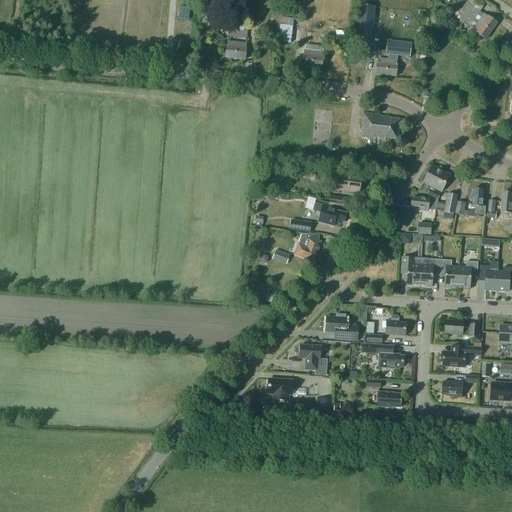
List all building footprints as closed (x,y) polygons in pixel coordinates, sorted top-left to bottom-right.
[(464,2),(460,0),(455,0),(451,9),(458,12),(464,2)] [(356,43),(369,45),(374,4),(361,3),(356,43)] [(457,18),(463,23),(486,40),(497,24),(485,16),(479,12),(466,3),(460,11),(461,12),(457,18)] [(239,26),(240,16),(233,15),(231,31),(230,31),(229,38),(246,39),(248,27),(239,26)] [(278,40),(291,42),(295,17),(282,15),(278,40)] [(244,61),(246,45),(227,43),(226,59),(244,61)] [(388,55),(387,60),(378,59),(378,63),(377,63),(376,75),(396,77),(397,65),(397,61),(398,56),(410,57),(411,50),(411,46),(387,44),(385,55),(388,55)] [(321,69),(323,53),(304,51),(302,67),(321,69)] [(388,118),(389,116),(363,113),(361,130),(363,130),(362,138),(386,140),(386,139),(398,140),(400,120),(388,118)] [(424,183),(431,187),(429,190),(433,192),(434,189),(442,192),(450,176),(432,167),(432,168),(429,166),(424,175),(427,177),(424,183)] [(316,171),(314,171),(311,171),(309,173),(309,175),(308,177),(309,179),(310,180),(313,182),(316,181),(318,180),(319,178),(319,175),(318,173),(316,171)] [(336,174),(334,190),(358,193),(361,177),(336,174)] [(276,185),(260,183),(259,190),(275,192),(276,185)] [(483,198),(484,190),(474,189),(472,206),(475,206),(475,214),(482,215),(481,217),(485,218),(486,207),(483,207),(484,198),(483,198)] [(433,192),(429,190),(427,194),(437,200),(440,195),(433,192)] [(511,193),(503,193),(501,212),(500,219),(511,219),(511,213),(511,202),(511,201),(511,202),(511,193)] [(457,196),(447,194),(443,218),(453,220),(457,196)] [(331,197),(330,205),(345,207),(346,199),(331,197)] [(412,198),(411,206),(419,207),(419,210),(428,211),(428,210),(435,211),(437,200),(429,199),(420,197),(420,199),(412,198)] [(495,211),(496,201),(489,200),(487,217),(496,218),(496,211),(495,211)] [(457,202),(455,214),(463,216),(466,203),(457,202)] [(341,222),(345,223),(347,214),(337,211),(337,209),(328,207),(315,204),(313,211),(321,213),(319,223),(334,227),(335,223),(340,224),(341,222)] [(264,217),(256,216),(255,224),(263,225),(264,217)] [(291,220),(290,230),(310,233),(312,223),(291,220)] [(419,223),(418,234),(431,234),(431,224),(419,223)] [(307,235),(301,235),(294,255),(315,262),(322,242),(319,241),(319,236),(307,234),(307,235)] [(490,247),(490,240),(481,239),(481,246),(490,247)] [(272,260),(286,265),(289,257),(275,251),(272,260)] [(419,285),(421,259),(402,258),(401,270),(407,271),(407,285),(412,286),(412,284),(419,285)] [(440,260),(421,259),(419,285),(426,285),(426,286),(432,287),(433,272),(439,273),(440,260)] [(457,287),(458,267),(451,267),(451,261),(440,260),(439,273),(445,273),(444,288),(450,288),(450,287),(457,287)] [(464,289),(470,289),(471,275),(477,275),(478,262),(466,262),(466,268),(458,267),(457,287),(464,287),(464,289)] [(496,291),(498,272),(498,262),(490,262),(490,266),(479,266),(479,277),(485,277),(485,290),(496,291)] [(503,272),(498,272),(496,291),(508,292),(509,279),(511,279),(511,267),(503,267),(503,272)] [(358,327),(346,326),(346,319),(345,319),(345,315),(336,314),(336,318),(326,318),(325,331),(336,332),(336,340),(357,341),(358,327)] [(398,323),(398,318),(397,316),(393,316),(392,317),(391,321),(386,321),(385,335),(405,336),(406,323),(398,323)] [(463,322),(445,321),(444,334),(468,335),(468,337),(478,337),(479,325),(469,324),(463,324),(463,322)] [(511,326),(500,326),(498,342),(511,342),(511,326)] [(361,352),(377,353),(377,345),(361,344),(361,352)] [(305,370),(315,370),(315,375),(326,376),(327,360),(320,359),(320,346),(300,345),(300,358),(306,359),(305,370)] [(480,356),(481,348),(473,347),(451,346),(451,353),(443,353),(442,365),(450,366),(464,367),(465,355),(480,356)] [(400,355),(379,353),(378,367),(399,369),(399,367),(403,367),(404,356),(400,356),(400,355)] [(489,377),(490,372),(490,364),(482,363),(481,372),(481,377),(489,377)] [(268,379),(267,393),(274,394),(274,400),(288,401),(288,395),(291,395),(292,381),(268,379)] [(461,397),(462,383),(442,382),(442,384),(441,385),(440,389),(442,390),(442,395),(449,395),(449,397),(461,397)] [(491,383),(490,399),(510,401),(511,385),(491,383)] [(392,407),(400,407),(401,394),(393,394),(393,393),(378,392),(377,407),(392,408),(392,407)] [(331,399),(319,398),(318,412),(330,413),(331,399)]
